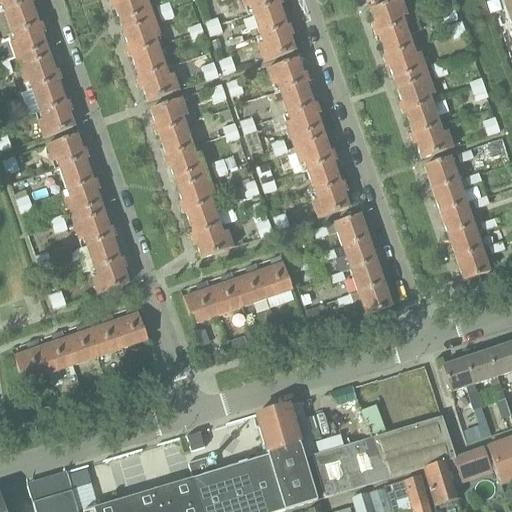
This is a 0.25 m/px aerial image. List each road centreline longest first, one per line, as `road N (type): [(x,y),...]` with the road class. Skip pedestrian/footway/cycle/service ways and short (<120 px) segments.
road 1 (residential): [(189,412),(45,0)]
road 2 (residential): [(425,344),(304,0)]
road 3 (residential): [(189,412),(425,344)]
road 4 (residential): [(0,465),(189,412)]
